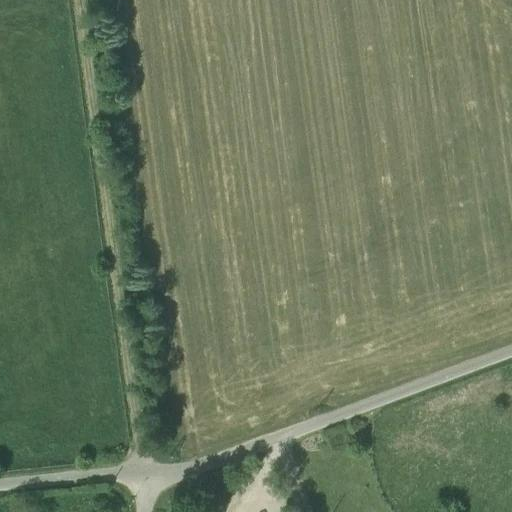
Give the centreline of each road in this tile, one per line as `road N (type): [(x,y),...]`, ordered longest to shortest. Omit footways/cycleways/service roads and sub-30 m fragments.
road 1 (track): [(76,0),(142,474)]
road 2 (unclassified): [(142,474),(184,466),(511,347)]
road 3 (unclassified): [(0,486),(142,474)]
